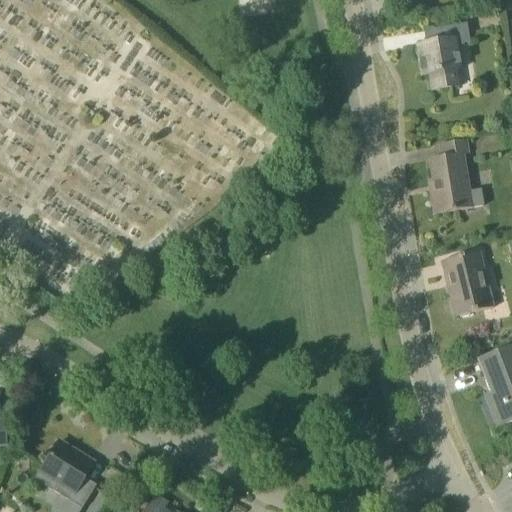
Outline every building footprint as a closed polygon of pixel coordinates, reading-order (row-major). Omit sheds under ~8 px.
[(469,44),(466,25),(425,32),(427,46),(416,47),(421,78),(429,76),(432,92),(458,88),(455,72),(459,71),(455,46),(469,44)] [(428,162),(432,182),(433,194),(429,195),(433,217),(472,210),(472,209),(483,207),(480,191),(469,193),(463,157),(468,156),(465,142),(439,146),(441,159),(428,162)] [(478,254),(440,263),(454,319),(492,309),(478,254)] [(511,348),(477,363),(494,406),(489,409),(496,428),(511,422),(511,348)] [(35,481),(52,492),(81,510),(96,487),(84,479),(93,465),(58,444),(35,481)] [(163,511),(168,505),(154,497),(144,511),(163,511)]
